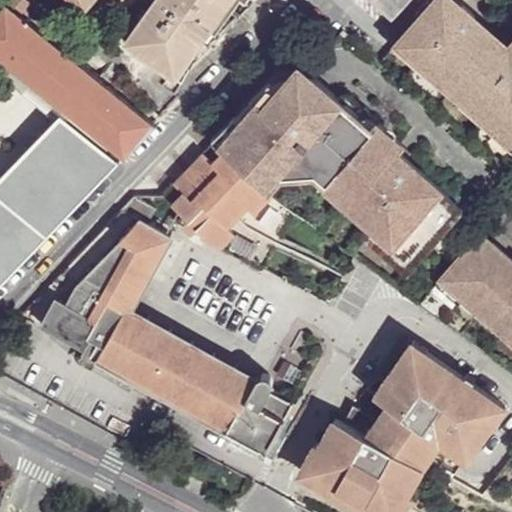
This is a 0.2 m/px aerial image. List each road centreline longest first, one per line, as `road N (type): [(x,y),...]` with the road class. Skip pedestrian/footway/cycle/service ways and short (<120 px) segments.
road 1 (residential): [(0,308),(298,0)]
road 2 (secondary): [(192,511),(0,412)]
